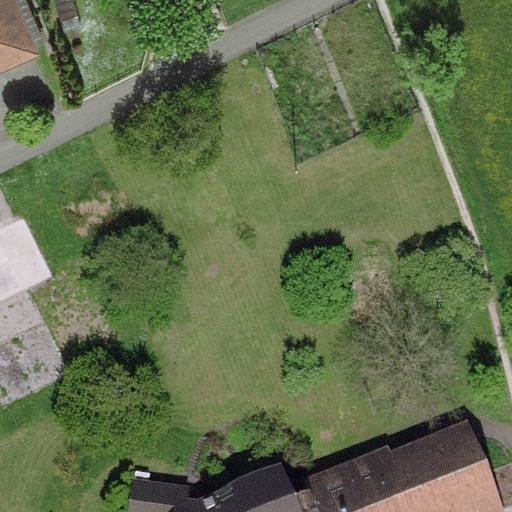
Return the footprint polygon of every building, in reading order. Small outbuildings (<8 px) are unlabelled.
[(0,0),(0,60),(26,50),(3,0),(0,0)] [(0,297),(44,275),(17,221),(0,229),(0,297)] [(54,321),(0,347),(0,377),(12,401),(127,346),(110,311),(90,321),(73,285),(43,299),(54,321)] [(489,511),(462,443),(309,504),(311,511),(489,511)] [(176,500),(174,511),(311,511),(309,504),(290,511),(283,511),(271,484),(206,511),(177,511),(179,499),(169,497),(169,499),(176,500)]
